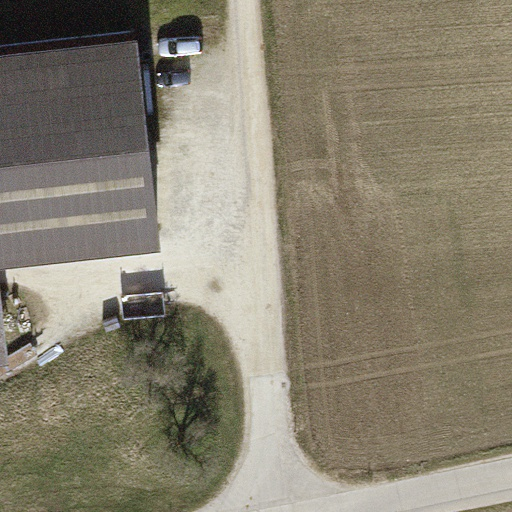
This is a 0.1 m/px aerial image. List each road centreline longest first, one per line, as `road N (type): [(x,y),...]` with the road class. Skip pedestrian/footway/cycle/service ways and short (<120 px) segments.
road 1 (track): [(271,511),(242,0)]
road 2 (residential): [(511,477),(324,511)]
